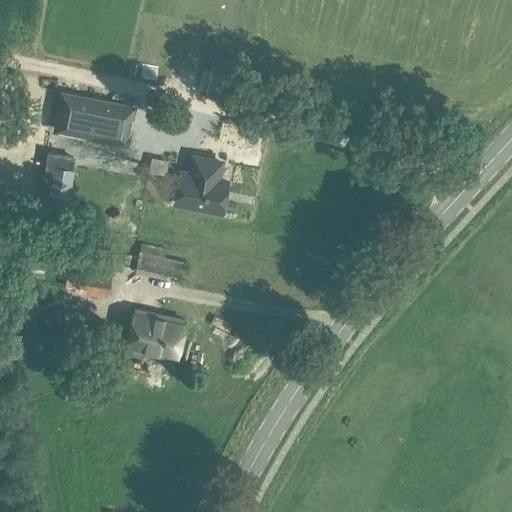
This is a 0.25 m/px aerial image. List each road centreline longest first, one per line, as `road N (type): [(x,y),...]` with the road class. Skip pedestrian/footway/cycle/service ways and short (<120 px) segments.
road 1 (track): [(0,74),(64,76),(340,138),(470,190)]
road 2 (primary): [(235,511),(279,421),(330,345),(511,145)]
